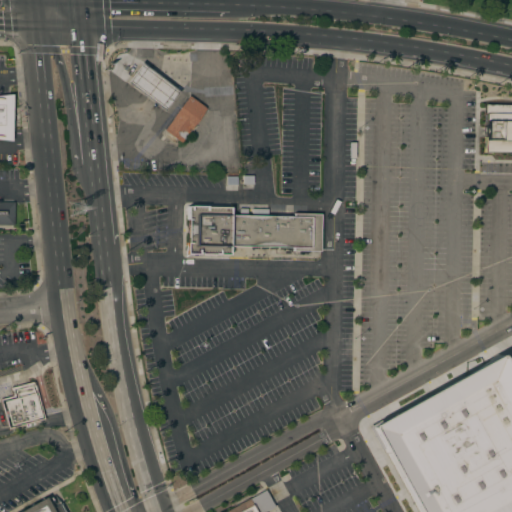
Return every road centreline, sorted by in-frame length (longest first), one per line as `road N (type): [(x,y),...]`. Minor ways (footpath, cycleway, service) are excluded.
road 1 (primary): [(81,28),(303,33),(511,66)]
road 2 (primary): [(33,2),(64,305),(83,395)]
road 3 (primary): [(511,39),(299,7),(229,5)]
road 4 (primary): [(158,511),(134,437),(103,250)]
road 5 (primary): [(103,250),(81,28)]
road 6 (primary): [(74,157),(64,79),(33,2)]
road 7 (primary): [(229,5),(79,1)]
road 8 (primary): [(83,395),(120,511)]
